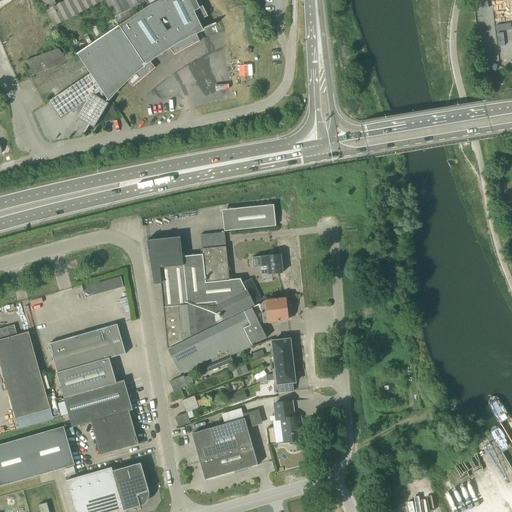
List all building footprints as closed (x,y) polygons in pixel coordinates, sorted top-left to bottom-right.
[(42,0),(47,5),(46,5),(47,5),(48,5),(50,10),(47,11),(54,26),(103,0),(69,0),(57,6),(55,1),(56,1),(55,0),(54,0),(42,0)] [(160,0),(150,5),(117,27),(108,33),(109,33),(77,55),(80,54),(92,73),(110,98),(117,91),(127,81),(133,87),(155,68),(150,61),(159,54),(169,47),(174,55),(200,41),(196,33),(201,30),(197,21),(208,16),(199,0),(160,0)] [(108,33),(117,27),(150,5),(146,0),(105,0),(115,18),(104,24),(108,33)] [(64,56),(59,49),(25,61),(30,76),(57,66),(77,53),(75,49),(64,56)] [(85,132),(86,132),(90,125),(94,128),(109,104),(107,102),(110,98),(92,73),(50,101),(61,119),(86,102),(77,118),(89,125),(85,132)] [(274,205),(228,210),(231,231),(276,226),(274,205)] [(169,348),(169,347),(215,324),(215,323),(253,304),(241,279),(229,280),(225,235),(201,237),(203,255),(183,257),(181,237),(147,241),(149,241),(156,283),(161,283),(162,292),(163,292),(163,295),(164,310),(165,310),(165,313),(164,313),(165,319),(166,319),(166,322),(165,322),(166,325),(167,332),(166,333),(168,348),(169,348)] [(281,255),(253,258),(254,267),(261,267),(262,275),(283,273),(281,255)] [(121,277),(83,288),(86,298),(124,287),(121,277)] [(252,277),(242,282),(253,304),(263,299),(252,277)] [(285,298),(265,300),(267,323),(270,322),(288,320),(288,318),(289,317),(288,314),(287,313),(286,305),(287,304),(287,301),(286,300),(285,298)] [(57,374),(64,398),(117,383),(110,358),(126,354),(117,324),(49,344),(57,374)] [(29,332),(17,336),(14,325),(0,329),(0,362),(16,419),(51,409),(29,332)] [(367,332),(354,333),(356,350),(367,349),(368,344),(367,332)] [(272,340),(273,342),(273,348),(271,348),(271,352),(292,350),(290,338),(272,340)] [(262,349),(250,354),(252,359),(264,354),(262,349)] [(292,350),(271,352),(272,356),(274,356),(275,363),(293,361),(292,350)] [(233,361),(231,357),(206,367),(208,371),(233,361)] [(293,361),(275,363),(276,369),(274,370),(274,374),(294,372),(293,361)] [(240,366),(231,369),(234,377),(243,374),(240,366)] [(274,383),(275,393),(293,391),(293,383),(296,383),(294,372),(274,374),(275,378),(277,378),(277,383),(274,383)] [(183,376),(179,378),(170,382),(174,392),(188,386),(183,376)] [(73,428),(92,422),(91,422),(129,411),(133,410),(124,380),(117,383),(64,398),(73,428)] [(241,401),(238,393),(228,397),(230,405),(241,401)] [(199,408),(194,396),(182,400),(186,413),(199,408)] [(274,427),(266,428),(269,445),(289,442),(289,444),(291,445),(296,445),(297,443),(297,441),(302,441),(300,425),(302,425),(301,417),(294,418),(292,401),(275,403),(276,416),(272,416),(274,427)] [(243,414),(244,419),(192,434),(205,480),(258,465),(247,427),(262,422),(259,410),(243,414)] [(139,444),(129,411),(91,422),(92,422),(101,455),(139,444)] [(6,420),(0,421),(0,432),(9,430),(6,420)] [(64,427),(0,444),(0,486),(75,465),(64,427)] [(124,510),(124,511),(141,506),(140,505),(142,504),(144,503),(145,501),(147,498),(148,496),(148,494),(149,491),(141,463),(113,471),(124,510)] [(66,477),(76,474),(74,467),(64,469),(66,477)] [(85,475),(95,511),(115,511),(124,510),(113,471),(112,467),(85,475)] [(66,481),(74,511),(95,511),(85,475),(66,481)] [(50,511),(47,502),(38,505),(40,511),(50,511)]
